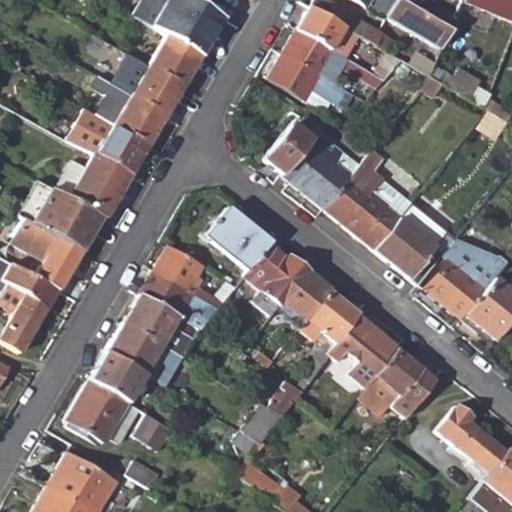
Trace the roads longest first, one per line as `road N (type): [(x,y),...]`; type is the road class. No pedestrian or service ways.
road 1 (residential): [(511,403),(190,150)]
road 2 (residential): [(190,150),(0,474)]
road 3 (residential): [(276,0),(190,150)]
